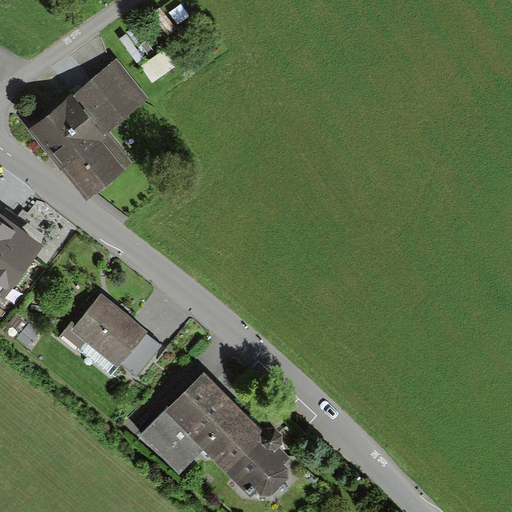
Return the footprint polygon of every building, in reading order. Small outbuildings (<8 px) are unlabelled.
[(31,128),(66,168),(107,132),(144,100),(109,60),(31,128)] [(135,164),(107,132),(66,168),(94,199),(135,164)] [(45,236),(0,206),(0,286),(9,292),(45,236)] [(146,326),(102,290),(67,332),(111,368),(146,326)] [(264,422),(204,364),(137,430),(176,469),(202,444),(249,491),(258,482),(262,486),(271,486),(288,469),(287,458),(294,451),(279,439),(282,435),(283,426),(276,420),(268,418),(264,422)]
